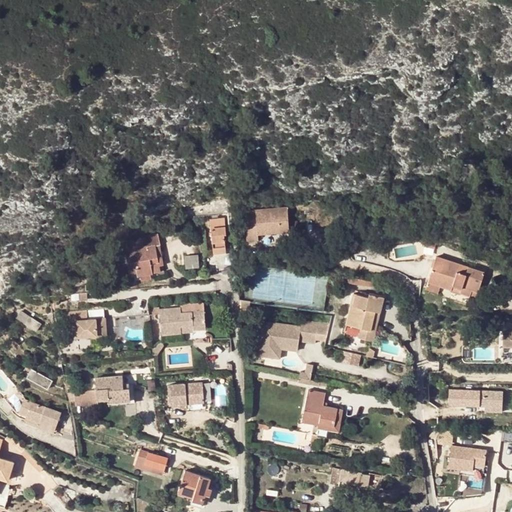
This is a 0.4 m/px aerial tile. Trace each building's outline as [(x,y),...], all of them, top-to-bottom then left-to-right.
[(247,238),(259,238),(259,232),(290,230),(288,207),(256,209),(256,217),(245,218),(247,238)] [(256,209),(245,210),(245,218),(256,217),(256,209)] [(211,219),(213,246),(225,246),(224,233),(226,233),(225,219),(211,219)] [(155,246),(159,245),(157,235),(141,238),(143,248),(125,252),(129,274),(137,273),(137,276),(152,273),(150,264),(158,262),(155,246)] [(360,236),(349,238),(350,246),(351,254),(360,253),(365,247),(360,236)] [(150,264),(152,273),(165,271),(159,245),(155,246),(158,262),(150,264)] [(199,266),(199,253),(185,254),(186,267),(199,266)] [(220,256),(221,269),(229,268),(228,255),(220,256)] [(427,282),(440,286),(452,290),(453,285),(461,288),(460,292),(470,295),(472,289),(478,291),(484,272),(468,267),(466,273),(458,271),(460,265),(436,257),(427,282)] [(468,267),(460,265),(458,271),(466,273),(468,267)] [(440,286),(427,282),(425,289),(437,293),(440,286)] [(87,291),(72,291),(72,300),(87,300),(87,291)] [(402,306),(395,291),(393,293),(396,299),(395,299),(399,308),(402,306)] [(352,294),(346,324),(360,327),(370,329),(373,316),(378,317),(382,297),(369,294),(368,297),(352,294)] [(250,301),(239,299),(240,310),(248,311),(250,301)] [(66,312),(67,321),(75,321),(75,328),(75,335),(89,334),(95,333),(95,335),(106,335),(104,317),(87,319),(86,310),(66,312)] [(160,312),(162,337),(182,335),(182,328),(195,327),(196,331),(207,330),(205,312),(181,314),(180,310),(160,312)] [(17,318),(25,323),(29,315),(22,311),(17,318)] [(25,323),(37,330),(41,323),(29,315),(25,323)] [(301,325),(261,319),(255,352),(279,356),(281,344),(297,347),(298,342),(315,345),(318,322),(302,319),(301,325)] [(370,329),(360,327),(358,337),(372,340),(375,330),(370,329)] [(296,352),(297,347),(281,344),(279,356),(255,352),(255,355),(284,360),(285,350),(296,352)] [(359,364),(362,354),(346,350),(343,360),(359,364)] [(33,376),(31,379),(48,388),(52,380),(32,368),(28,373),(33,376)] [(64,375),(67,389),(72,387),(70,374),(64,375)] [(130,401),(129,386),(123,387),(123,383),(122,375),(95,378),(97,400),(108,398),(108,403),(130,401)] [(205,382),(170,385),(172,405),(207,401),(205,382)] [(487,397),(501,397),(501,388),(487,388),(487,397)] [(334,420),(340,421),(342,408),(326,405),(323,405),(323,401),(325,392),(308,389),(302,421),(319,425),(319,422),(333,425),(334,420)] [(449,389),(448,404),(478,405),(479,390),(449,389)] [(58,414),(28,406),(25,414),(32,418),(40,422),(50,425),(55,428),(58,414)] [(32,418),(25,414),(24,419),(22,427),(36,431),(37,429),(53,433),(55,428),(50,425),(40,422),(32,418)] [(319,422),(319,425),(318,428),(338,432),(340,421),(334,420),(333,425),(319,422)] [(87,439),(84,447),(100,452),(103,445),(87,439)] [(487,450),(452,443),(448,465),(472,469),(473,462),(484,464),(487,450)] [(15,458),(15,460),(14,462),(23,464),(26,455),(25,454),(11,449),(9,456),(15,458)] [(140,449),(137,460),(145,463),(144,465),(164,471),(168,456),(140,449)] [(0,477),(7,479),(12,461),(0,457),(0,477)] [(145,463),(137,460),(135,466),(163,474),(164,471),(144,465),(145,463)] [(23,464),(14,462),(12,469),(21,472),(23,464)] [(333,468),(330,483),(338,484),(338,480),(346,482),(366,485),(368,474),(333,468)] [(185,470),(178,492),(194,497),(192,503),(201,506),(206,493),(210,495),(212,489),(208,487),(210,478),(185,470)] [(150,501),(136,496),(137,501),(137,509),(147,511),(150,501)]
